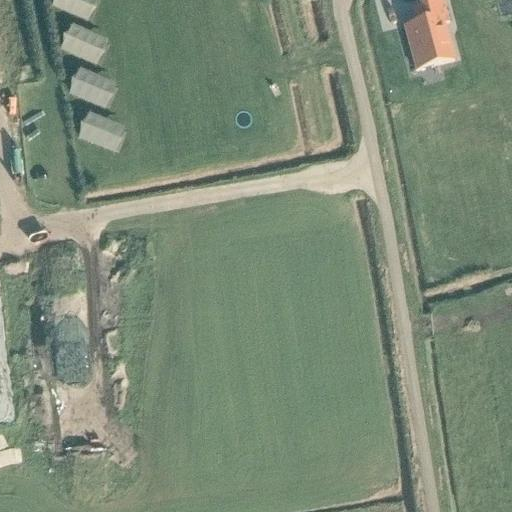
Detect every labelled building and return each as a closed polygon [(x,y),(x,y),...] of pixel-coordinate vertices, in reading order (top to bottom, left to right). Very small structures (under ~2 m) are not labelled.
[(54,0),(51,8),(88,25),(99,0),(54,0)] [(415,26),(404,29),(409,47),(410,47),(413,55),(411,56),(416,74),(453,64),(443,27),(448,26),(442,1),(411,9),(415,26)] [(59,55),(99,69),(108,41),(69,27),(59,55)] [(75,73),(68,100),(109,111),(116,84),(75,73)] [(81,139),(106,146),(112,127),(87,119),(81,139)]
